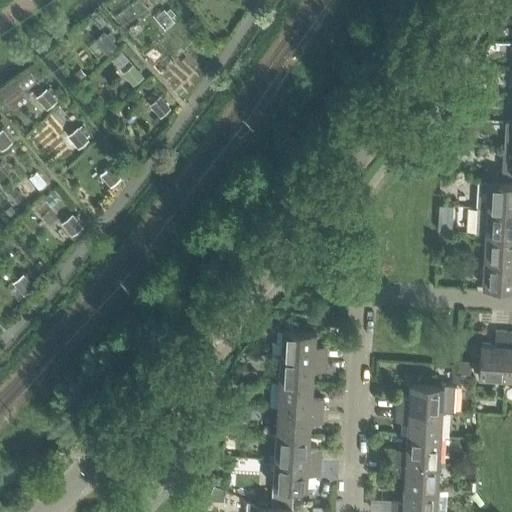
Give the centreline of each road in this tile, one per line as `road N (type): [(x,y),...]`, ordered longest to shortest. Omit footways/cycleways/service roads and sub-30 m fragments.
road 1 (unclassified): [(289,239),(47,511)]
road 2 (unclassified): [(476,0),(289,239)]
road 3 (residential): [(349,511),(364,293)]
road 4 (residential): [(511,299),(364,293)]
